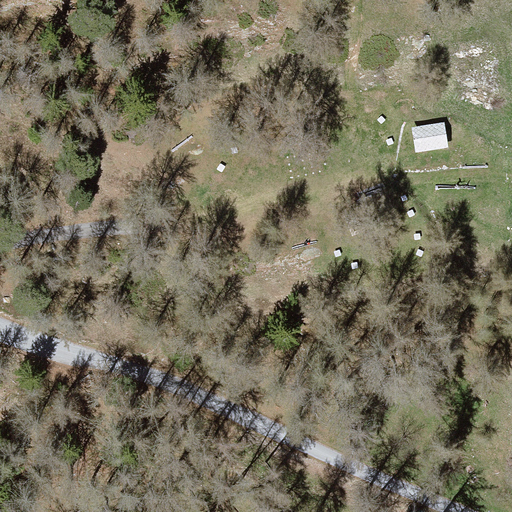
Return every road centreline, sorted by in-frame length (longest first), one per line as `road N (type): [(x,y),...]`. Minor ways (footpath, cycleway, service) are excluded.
road 1 (unclassified): [(446,511),(229,415),(0,331)]
road 2 (track): [(0,246),(193,214),(360,173)]
